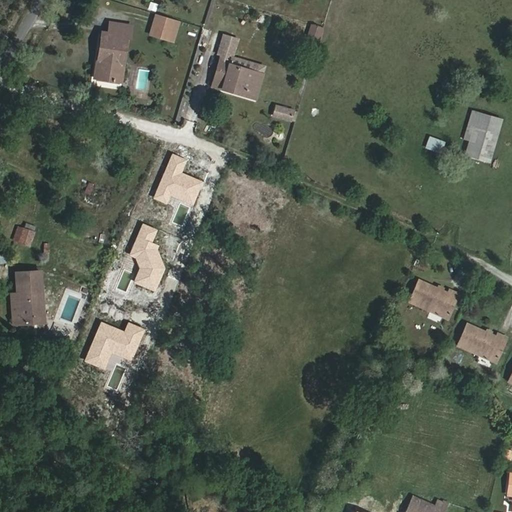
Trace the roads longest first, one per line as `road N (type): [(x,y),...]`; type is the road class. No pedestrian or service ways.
road 1 (track): [(511,279),(223,151)]
road 2 (track): [(223,151),(0,76)]
